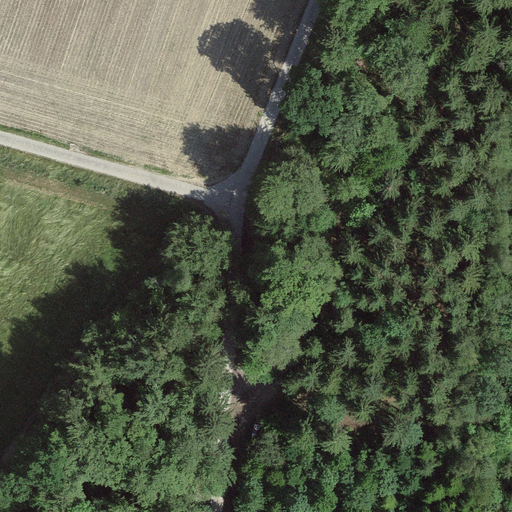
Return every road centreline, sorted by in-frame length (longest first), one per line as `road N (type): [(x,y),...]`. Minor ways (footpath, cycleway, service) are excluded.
road 1 (track): [(317,0),(236,205),(213,511)]
road 2 (track): [(0,139),(236,205)]
